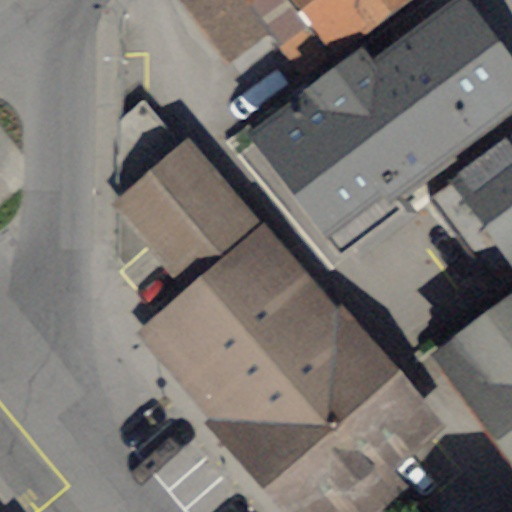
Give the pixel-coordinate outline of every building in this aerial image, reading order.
[(247,0),(184,0),(229,59),(269,29),(247,0)] [(310,0),(323,18),(283,48),(304,76),(344,46),(336,35),(383,0),(310,0)] [(342,235),(511,107),(511,86),(450,4),(270,138),(342,235)] [(511,141),(432,200),(438,207),(495,284),(500,292),(511,282),(511,141)] [(426,431),(338,330),(335,332),(185,152),(121,202),(203,298),(155,338),(299,511),(361,511),(386,491),(373,476),(426,431)] [(426,335),(495,284),(438,207),(369,258),(426,335)] [(511,309),(440,364),(511,460),(511,309)]
